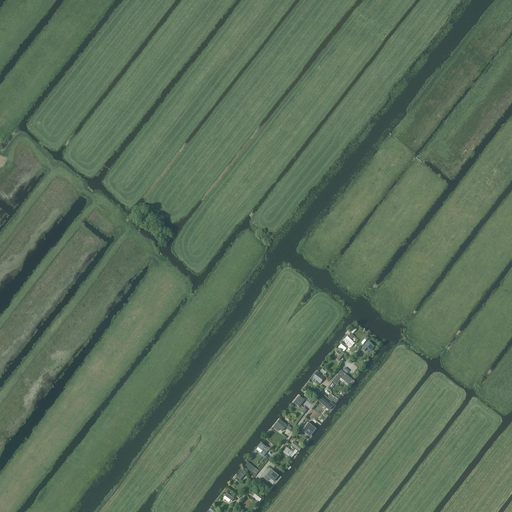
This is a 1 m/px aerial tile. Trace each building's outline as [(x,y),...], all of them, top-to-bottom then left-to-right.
[(352,350),(354,347),(346,339),(343,343),(352,350)] [(337,360),(340,362),(346,354),(343,352),(337,360)] [(360,369),(354,365),(351,369),(357,373),(360,369)] [(349,386),(354,381),(346,374),(342,379),(349,386)] [(314,378),(321,384),(324,380),(317,375),(314,378)] [(334,407),(323,399),(319,404),(330,412),(334,407)] [(298,404),(304,408),(307,404),(301,400),(298,404)] [(316,429),(307,423),(303,428),(311,435),(316,429)] [(276,429),(282,434),(287,429),(280,424),(276,429)] [(257,450),(265,457),(269,452),(261,445),(257,450)] [(292,459),(296,454),(288,449),(284,454),(292,459)] [(237,480),(241,483),(250,471),(246,468),(237,480)] [(223,500),(230,505),(233,501),(227,496),(223,500)]
